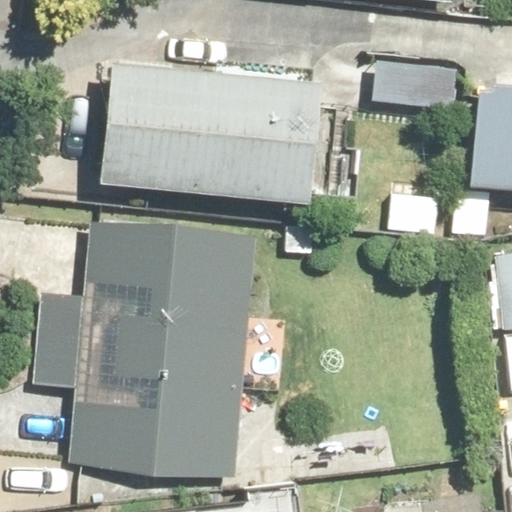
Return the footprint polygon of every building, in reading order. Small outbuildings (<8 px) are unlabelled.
[(391,0),(43,0),(41,20),(385,59),(391,0)] [(511,0),(461,0),(457,45),(511,51),(511,0)] [(458,72),(378,71),(377,111),(458,112),(458,72)] [(251,124),(42,102),(29,226),(238,248),(251,124)] [(511,229),(511,138),(410,134),(406,224),(511,229)] [(511,331),(511,256),(496,257),(500,332),(511,331)] [(164,511),(186,274),(20,259),(0,489),(0,511),(164,511)] [(511,511),(511,454),(466,456),(468,511),(511,511)]
